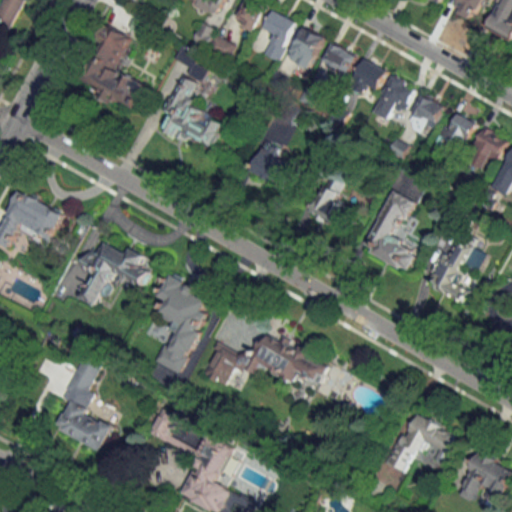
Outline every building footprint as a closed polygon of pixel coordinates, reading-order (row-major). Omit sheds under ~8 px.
[(0,30),(1,29),(10,34),(26,0),(5,0),(0,10),(0,30)] [(200,0),(219,12),(226,0),(200,0)] [(251,0),(239,20),(255,30),(269,9),(254,0),(251,0)] [(458,0),(454,10),(477,20),(485,0),(458,0)] [(511,0),(506,0),(507,1),(504,0),(501,0),(489,28),(511,37),(511,0)] [(300,21),(277,9),(267,29),(276,33),(266,53),(280,60),(300,21)] [(216,27),(204,23),(198,39),(210,44),(216,27)] [(135,34),(108,25),(102,43),(103,43),(88,87),(140,106),(148,83),(121,74),(135,34)] [(292,58),(313,67),(327,35),(306,26),(292,58)] [(238,44),(218,35),(213,48),(232,57),(238,44)] [(352,73),(361,53),(332,41),(324,61),(352,73)] [(212,150),(228,121),(194,103),(205,82),(212,69),(200,62),(204,55),(186,45),(179,59),(195,67),(190,75),(187,74),(167,110),(175,114),(168,126),(212,150)] [(378,91),(390,70),(368,58),(356,79),(378,91)] [(397,108),(406,112),(419,86),(395,74),(376,111),(392,119),(397,108)] [(448,107),(429,96),(417,118),(436,129),(448,107)] [(468,147),(480,121),(461,113),(454,128),(447,125),(439,144),(449,149),(453,141),(468,147)] [(294,123),(277,116),(252,171),(290,188),(299,167),(279,158),(294,123)] [(511,138),(485,127),(471,160),(486,166),(490,158),(500,163),(511,138)] [(392,150),(403,156),(409,145),(399,139),(392,150)] [(511,157),(497,187),(511,195),(511,157)] [(314,214),(346,228),(354,207),(340,201),(349,181),(331,173),(314,214)] [(0,237),(0,240),(14,247),(24,224),(55,238),(68,209),(22,188),(0,237)] [(368,251),(413,270),(422,249),(400,240),(417,199),(394,189),(368,251)] [(467,302),(474,288),(459,282),(475,246),(461,240),(454,257),(444,253),(434,277),(438,279),(434,287),(467,302)] [(84,297),(99,305),(104,293),(109,296),(120,274),(145,286),(153,269),(144,265),(149,255),(132,247),(129,252),(108,242),(103,252),(93,248),(84,268),(95,273),(84,297)] [(180,372),(216,303),(196,293),(200,286),(173,272),(161,296),(168,300),(161,314),(177,322),(173,329),(180,332),(173,346),(167,343),(158,361),(180,372)] [(221,342),(207,374),(230,384),(239,365),(264,376),(268,368),(300,382),(304,374),(325,383),(335,362),(269,332),(257,358),(221,342)] [(68,389),(88,398),(106,359),(87,350),(68,389)] [(60,428),(106,450),(119,423),(74,401),(60,428)] [(185,496),(220,511),(226,511),(237,490),(221,482),(237,445),(206,431),(206,430),(163,410),(153,434),(203,456),(185,496)] [(393,465),(408,472),(418,449),(425,452),(430,442),(444,448),(439,459),(447,463),(461,432),(417,413),(393,465)] [(501,504),(511,484),(511,465),(484,450),(460,492),(478,502),(483,493),(501,504)]
